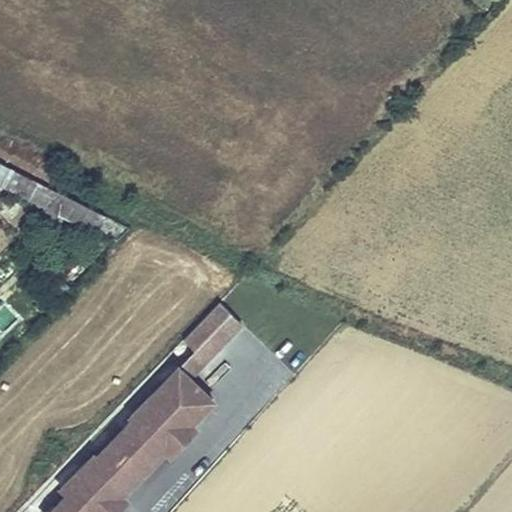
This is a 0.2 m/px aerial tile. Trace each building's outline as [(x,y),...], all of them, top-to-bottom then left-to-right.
[(102,217),(60,194),(48,207),(92,232),(102,217)] [(198,366),(251,312),(228,291),(193,327),(203,338),(187,355),(193,361),(196,363),(198,366)] [(193,361),(54,506),(60,511),(103,511),(105,511),(106,511),(113,511),(136,489),(131,484),(175,438),(179,443),(205,417),(200,412),(222,389),(198,366),(196,363),(193,361)] [(46,459),(52,464),(62,453),(55,448),(46,459)] [(68,459),(62,453),(52,464),(56,470),(68,459)]
